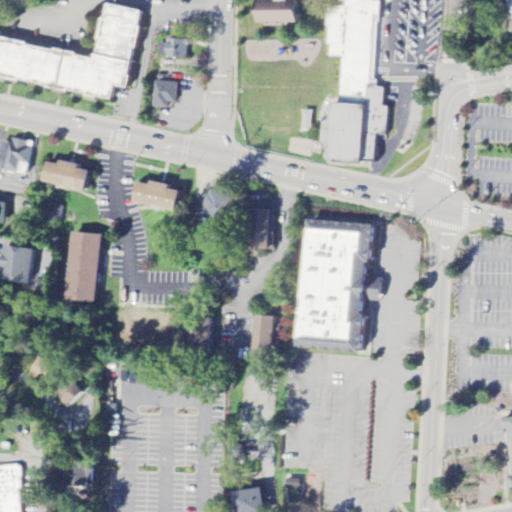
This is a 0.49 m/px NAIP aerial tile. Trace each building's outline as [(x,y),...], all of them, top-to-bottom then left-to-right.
[(304,0),(279,0),(280,1),(265,1),(265,25),(304,26),(304,0)] [(382,164),(383,137),(391,137),(392,108),(386,108),(387,88),(373,88),(377,23),(382,23),(383,2),(376,2),(376,0),(336,0),(333,58),(345,59),(341,121),(333,120),(332,146),(339,147),(338,162),(382,164)] [(149,12),(112,6),(103,58),(0,40),(0,79),(119,100),(122,87),(135,90),(149,12)] [(189,60),(190,41),(161,40),(160,59),(189,60)] [(171,103),(179,104),(180,84),(156,83),(155,108),(170,109),(171,103)] [(5,140),(1,171),(31,175),(35,144),(5,140)] [(50,184),(93,192),(97,171),(55,162),(50,184)] [(141,204),(184,213),(188,194),(177,192),(177,189),(146,182),(141,204)] [(204,217),(232,224),(238,201),(210,194),(204,217)] [(0,225),(9,225),(9,204),(0,203),(0,225)] [(278,212),(264,211),(263,252),(276,252),(278,212)] [(310,343),(354,345),(354,354),(371,355),(374,301),(385,302),(386,281),(374,281),(375,265),(379,265),(381,227),(361,226),(361,234),(315,232),(310,343)] [(68,303),(96,304),(97,284),(103,285),(106,236),(72,234),(68,303)] [(1,282),(35,286),(38,251),(5,247),(1,282)] [(281,358),(282,319),(261,318),(260,358),(281,358)] [(198,355),(217,355),(217,325),(198,326),(198,355)] [(50,385),(59,366),(39,357),(30,376),(50,385)] [(57,396),(70,409),(89,391),(75,378),(57,396)] [(94,488),(95,481),(100,481),(100,462),(76,462),(75,487),(94,488)] [(239,494),(241,511),(273,511),(270,489),(239,494)]
